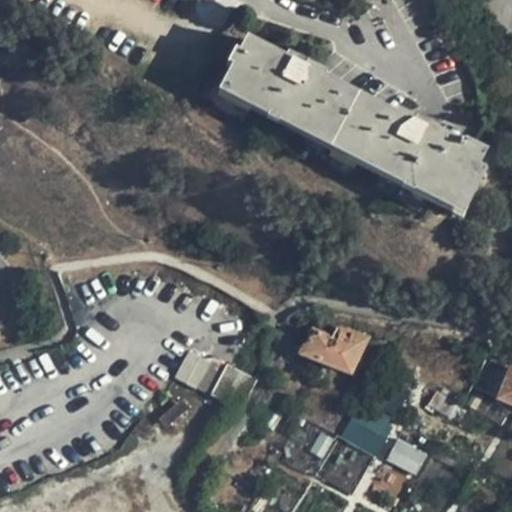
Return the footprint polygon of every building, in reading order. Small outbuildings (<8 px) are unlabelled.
[(458,150),(311,71),(314,64),(295,55),(292,62),(248,37),(241,52),(235,50),(227,65),(232,68),(225,82),(459,206),(487,154),(469,143),(466,147),(461,144),(458,150)] [(351,373),(364,343),(336,331),(332,339),(314,332),(304,356),(351,373)] [(378,370),(397,340),(370,333),(367,339),(381,345),(371,366),(378,370)] [(447,371),(451,362),(443,358),(447,349),(447,348),(446,346),(444,345),(443,343),(441,342),(439,343),(437,344),(435,346),(431,352),(420,345),(419,347),(413,343),(411,347),(417,351),(409,365),(442,383),(448,372),(447,371)] [(507,360),(488,353),(465,395),(477,400),(490,376),(498,378),(507,360)] [(238,410),(257,382),(227,363),(224,366),(212,359),(195,384),(238,410)] [(511,368),(497,398),(511,405),(511,368)] [(428,405),(452,418),(463,399),(454,394),(451,401),(436,392),(428,405)] [(389,420),(359,402),(348,420),(378,437),(389,420)] [(396,440),(390,461),(420,471),(426,450),(396,440)] [(150,511),(135,470),(44,507),(46,511),(150,511)]
